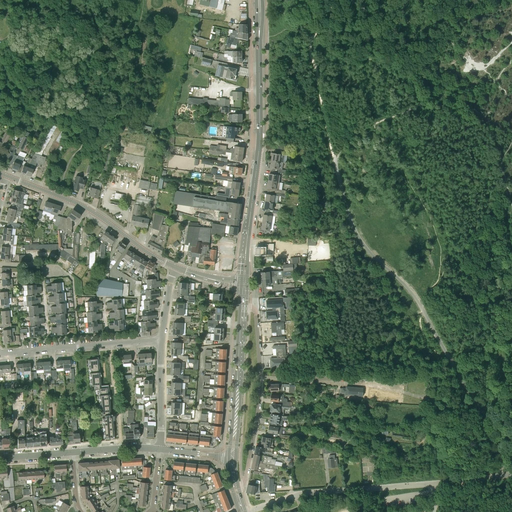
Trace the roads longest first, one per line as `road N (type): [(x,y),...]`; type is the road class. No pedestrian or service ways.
road 1 (secondary): [(243,284),(259,139),(257,0)]
road 2 (unclassified): [(250,511),(307,492),(511,474)]
road 3 (residential): [(236,493),(260,381),(256,315),(242,304)]
road 4 (tertiary): [(174,267),(84,206),(5,175)]
road 5 (track): [(335,162),(309,45),(329,0)]
road 6 (residential): [(0,354),(161,340)]
road 7 (secondary): [(232,458),(242,304)]
road 8 (track): [(511,59),(480,94),(453,106),(410,109)]
